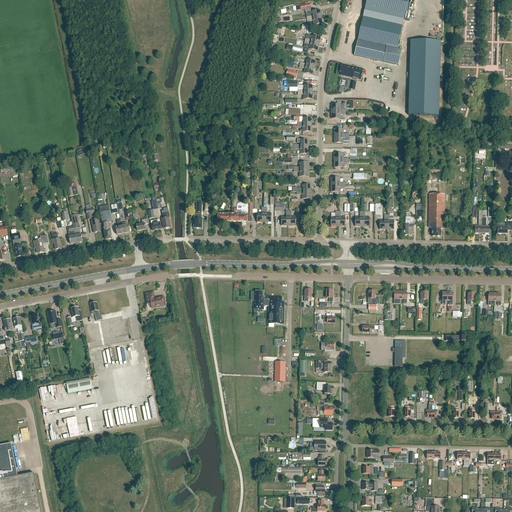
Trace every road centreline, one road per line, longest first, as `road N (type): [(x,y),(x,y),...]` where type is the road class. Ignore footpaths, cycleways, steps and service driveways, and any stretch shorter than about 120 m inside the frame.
road 1 (residential): [(319,242),(322,77),(339,0)]
road 2 (residential): [(511,431),(344,428)]
road 3 (residential): [(511,247),(348,243)]
road 4 (residential): [(351,447),(511,449)]
road 5 (secondary): [(139,268),(297,265)]
road 6 (residential): [(344,428),(347,277)]
road 7 (residential): [(511,280),(368,278)]
road 8 (residential): [(0,269),(136,243)]
road 9 (residential): [(188,239),(319,242)]
